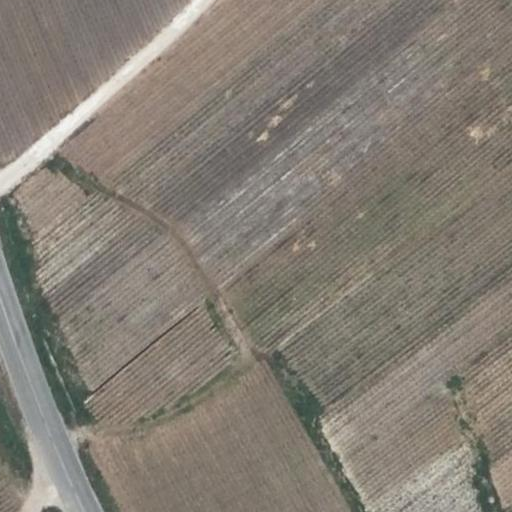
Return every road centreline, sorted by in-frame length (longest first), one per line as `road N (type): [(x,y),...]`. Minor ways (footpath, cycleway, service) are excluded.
road 1 (track): [(209,0),(0,188)]
road 2 (secondary): [(83,511),(35,411),(0,296)]
